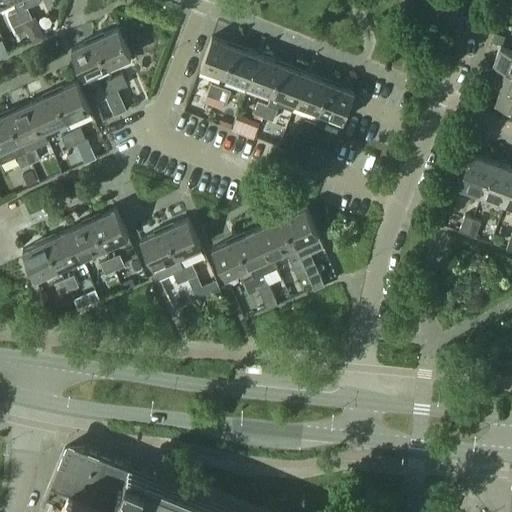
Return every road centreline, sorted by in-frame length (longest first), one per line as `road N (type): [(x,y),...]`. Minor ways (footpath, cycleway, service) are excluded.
road 1 (tertiary): [(361,404),(34,361)]
road 2 (tertiary): [(31,400),(358,440)]
road 3 (residential): [(361,404),(376,263),(438,99)]
road 4 (residential): [(256,182),(146,140),(196,0)]
road 5 (tertiary): [(358,440),(511,457)]
road 6 (tertiary): [(511,421),(361,404)]
